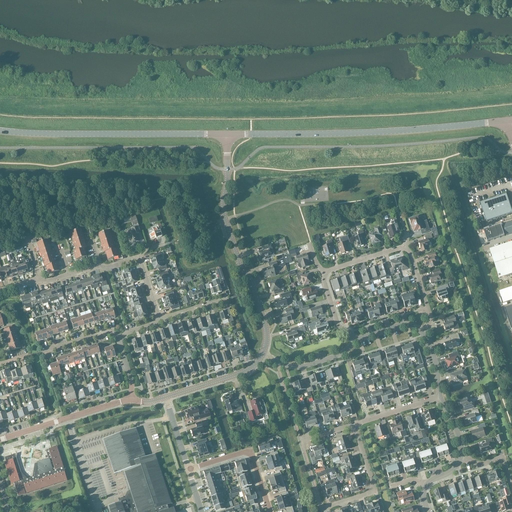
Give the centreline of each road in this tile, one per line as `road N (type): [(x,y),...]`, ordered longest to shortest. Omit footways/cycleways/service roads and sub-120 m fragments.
road 1 (tertiary): [(227,134),(511,120)]
road 2 (tertiary): [(0,131),(227,134)]
road 3 (tertiary): [(262,352),(265,325),(223,207),(227,134)]
road 4 (residential): [(0,291),(138,259)]
road 5 (tertiary): [(0,439),(130,400)]
road 6 (residential): [(270,511),(250,453),(188,469)]
road 7 (residential): [(324,511),(373,491),(353,424)]
